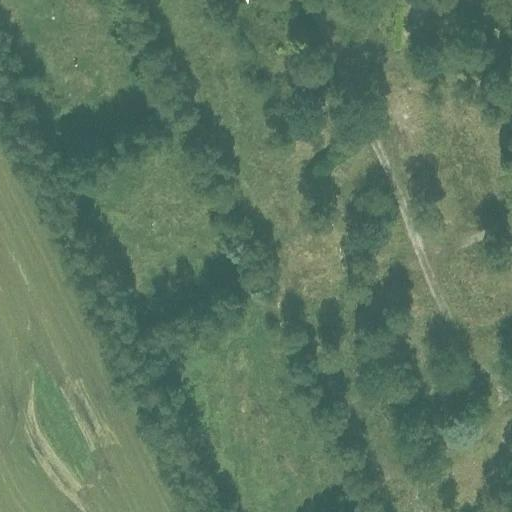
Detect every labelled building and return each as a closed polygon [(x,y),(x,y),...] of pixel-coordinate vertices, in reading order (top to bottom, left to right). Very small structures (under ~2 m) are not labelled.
[(359,0),(347,21),(374,37),(388,15),(362,0),(359,0)] [(464,0),(467,34),(494,33),(491,0),(464,0)] [(17,6),(5,10),(14,34),(25,30),(17,6)] [(260,50),(284,45),(281,32),(257,38),(260,50)] [(463,108),(464,120),(479,118),(478,106),(463,108)] [(343,128),(304,152),(311,164),(350,140),(343,128)] [(110,139),(84,150),(88,158),(113,147),(110,139)] [(428,174),(433,186),(444,182),(441,174),(452,170),(448,158),(418,170),(421,177),(428,174)] [(289,165),(273,173),(285,196),(301,188),(289,165)] [(348,209),(368,190),(360,181),(340,200),(348,209)] [(295,205),(284,210),(290,224),(301,219),(295,205)] [(319,238),(329,267),(353,258),(343,230),(319,238)] [(489,252),(477,256),(489,291),(501,286),(489,252)] [(472,289),(484,286),(479,270),(468,273),(472,289)] [(377,303),(383,315),(421,296),(414,284),(377,303)] [(327,328),(364,314),(361,306),(324,320),(327,328)] [(423,342),(437,333),(430,324),(417,332),(423,342)] [(339,362),(343,374),(377,362),(372,350),(339,362)] [(173,391),(189,387),(184,365),(167,369),(173,391)] [(289,406),(299,402),(290,383),(281,387),(289,406)] [(420,383),(409,389),(428,428),(439,422),(420,383)] [(370,430),(404,417),(399,404),(365,416),(370,430)] [(306,417),(297,421),(305,441),(314,437),(306,417)] [(511,470),(511,447),(511,446),(500,456),(511,470)] [(476,482),(446,494),(450,506),(441,510),(442,511),(462,511),(487,503),(483,492),(480,493),(476,482)] [(407,492),(390,500),(395,511),(397,511),(413,505),(407,492)]
